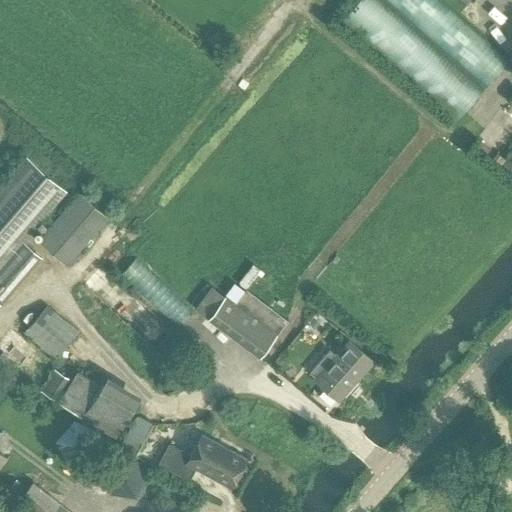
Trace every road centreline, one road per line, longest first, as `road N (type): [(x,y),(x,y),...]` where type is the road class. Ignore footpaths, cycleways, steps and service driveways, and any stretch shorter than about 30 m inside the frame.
road 1 (track): [(265,387),(265,362),(295,326),(303,280),(433,126),(288,2),(280,11),(265,0)]
road 2 (tertiary): [(355,511),(511,334)]
